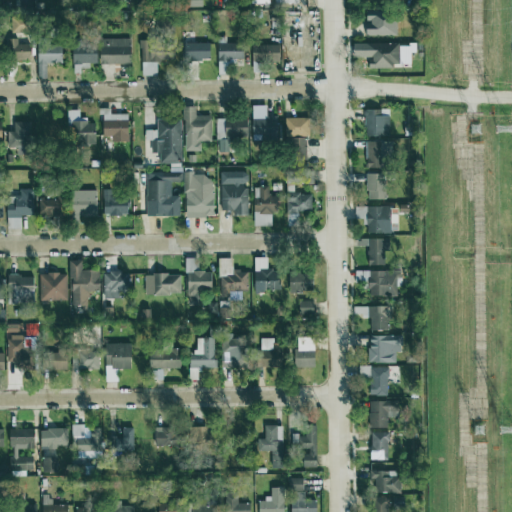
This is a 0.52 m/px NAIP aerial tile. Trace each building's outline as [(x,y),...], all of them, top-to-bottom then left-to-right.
[(393,36),(393,11),(361,12),(362,37),(393,36)] [(223,43),(223,37),(214,37),(215,62),(239,62),(239,43),(223,43)] [(126,38),(96,39),(97,65),(127,64),(126,38)] [(26,61),(26,45),(15,44),(15,39),(3,39),(3,61),(26,61)] [(58,63),(57,40),(34,41),(35,79),(44,79),(43,64),(58,63)] [(181,60),(206,61),(206,43),(182,43),(181,60)] [(349,44),(349,58),(365,58),(365,69),(389,69),(389,66),(409,66),(409,53),(413,53),(413,44),(349,44)] [(69,64),(93,63),(93,45),(69,46),(69,64)] [(276,45),(250,45),(250,62),(276,61),(276,45)] [(139,75),(155,75),(155,65),(169,65),(169,49),(139,49),(139,75)] [(249,106),(249,136),(259,135),(259,141),(274,141),(274,116),(264,116),(263,105),(249,106)] [(208,115),(193,116),(193,107),(181,107),(182,151),(198,151),(198,142),(209,141),(208,115)] [(124,114),(107,114),(107,108),(99,108),(99,136),(109,136),(109,142),(125,142),(124,114)] [(387,136),(387,114),(386,114),(386,110),(363,109),(362,136),(387,136)] [(76,110),(64,110),(64,126),(68,126),(68,145),(92,145),(92,123),(84,123),(84,118),(77,118),(76,110)] [(283,137),(305,137),(305,117),(282,118),(283,137)] [(178,119),(154,119),(154,130),(142,130),(142,140),(153,140),(153,153),(157,153),(157,163),(178,163),(178,119)] [(215,153),(227,152),(226,138),(244,137),(244,119),(214,120),(215,153)] [(28,123),(11,123),(11,132),(5,132),(5,148),(28,148),(28,123)] [(304,160),(303,138),(286,139),(287,160),(304,160)] [(363,167),(384,167),(385,142),(364,142),(363,167)] [(144,215),(176,216),(177,196),(168,195),(168,182),(178,182),(178,173),(145,172),(144,215)] [(182,217),(210,216),(210,177),(191,177),(191,172),(182,172),(182,217)] [(246,214),(245,187),(244,172),(218,172),(219,214),(246,214)] [(365,199),(382,199),(382,173),(364,173),(365,199)] [(285,212),(310,212),(310,193),(293,193),(293,186),(285,185),(285,212)] [(274,196),(267,196),(266,186),(251,187),(252,226),(269,225),(269,213),(275,213),(274,196)] [(30,189),(17,188),(17,196),(4,196),(3,216),(29,216),(30,189)] [(100,214),(124,214),(124,196),(112,196),(112,189),(100,189),(100,214)] [(68,190),(68,214),(93,215),(93,190),(68,190)] [(36,215),(56,216),(56,199),(36,198),(36,215)] [(387,206),(352,206),(352,218),(365,219),(365,232),(387,233),(387,206)] [(386,239),(355,238),(355,246),(366,246),(365,265),(385,265),(386,239)] [(276,269),(265,269),(264,257),(251,257),(251,291),(276,291),(276,269)] [(184,258),(182,302),(197,303),(197,289),(208,289),(208,271),(191,271),(192,258),(184,258)] [(245,290),(244,270),(229,270),(229,258),(216,258),(216,297),(226,296),(225,290),(245,290)] [(96,290),(96,270),(79,270),(79,260),(68,260),(68,305),(78,305),(78,310),(85,310),(85,291),(96,290)] [(363,271),(363,296),(394,295),(394,286),(398,286),(398,270),(363,271)] [(100,272),(101,299),(120,298),(120,291),(126,290),(126,271),(100,272)] [(310,292),(309,271),(286,272),(286,292),(310,292)] [(38,273),(39,300),(65,300),(64,273),(38,273)] [(177,294),(177,274),(150,273),(149,293),(177,294)] [(32,276),(7,275),(6,301),(31,302),(32,276)] [(310,301),(295,301),(295,314),(310,314),(310,301)] [(388,306),(367,306),(366,330),(385,330),(385,318),(388,318),(388,306)] [(5,361),(12,361),(12,366),(22,367),(23,324),(6,324),(5,361)] [(217,367),(238,368),(239,337),(230,337),(230,333),(218,333),(217,367)] [(392,362),(392,345),(399,345),(399,335),(365,335),(365,363),(392,362)] [(193,337),(192,353),(186,353),(185,367),(210,368),(211,337),(193,337)] [(293,368),(311,367),(310,337),(292,337),(293,368)] [(271,338),(257,338),(257,350),(253,350),(253,366),(271,366),(271,338)] [(102,343),(102,368),(127,367),(127,343),(102,343)] [(177,368),(177,348),(145,347),(145,368),(177,368)] [(70,369),(96,368),(96,351),(69,351),(70,369)] [(63,352),(41,352),(41,369),(63,369),(63,352)] [(385,396),(384,366),(356,366),(356,379),(366,378),(366,396),(385,396)] [(367,401),(367,428),(386,427),(386,400),(367,401)] [(269,468),(281,467),(280,425),(261,425),(262,439),(255,439),(255,451),(269,450),(269,468)] [(313,425),(302,425),(302,434),(288,434),(288,450),(300,450),(299,467),(313,467),(313,425)] [(99,426),(72,426),(72,458),(99,458),(99,426)] [(151,427),(152,446),(171,445),(170,426),(151,427)] [(206,426),(186,427),(187,444),(206,443),(206,426)] [(112,451),(130,451),(131,427),(119,427),(118,442),(112,441),(112,451)] [(31,449),(31,428),(6,429),(6,445),(10,445),(10,457),(6,457),(6,470),(30,469),(30,456),(15,456),(15,449),(31,449)] [(65,428),(37,429),(37,448),(65,447),(65,428)] [(385,460),(386,432),(368,431),(367,459),(385,460)] [(54,457),(39,457),(40,472),(55,472),(54,457)] [(397,493),(398,471),(367,470),(366,480),(371,480),(371,492),(397,493)] [(287,511),(313,511),(313,500),(301,500),(301,477),(287,478),(287,511)] [(280,511),(281,488),(269,487),(268,499),(256,498),(255,511),(280,511)] [(247,511),(248,503),(235,502),(235,491),(223,491),(222,511),(247,511)] [(48,505),(49,495),(39,494),(39,511),(63,511),(64,505),(48,505)] [(401,497),(368,498),(367,511),(385,511),(385,507),(402,507),(401,497)] [(9,511),(34,511),(34,505),(21,504),(21,498),(10,498),(9,511)] [(185,511),(212,511),(212,506),(203,506),(203,500),(185,500),(185,511)] [(118,506),(118,501),(103,501),(103,511),(131,511),(131,505),(118,506)] [(154,503),(154,511),(180,511),(180,502),(154,503)]
